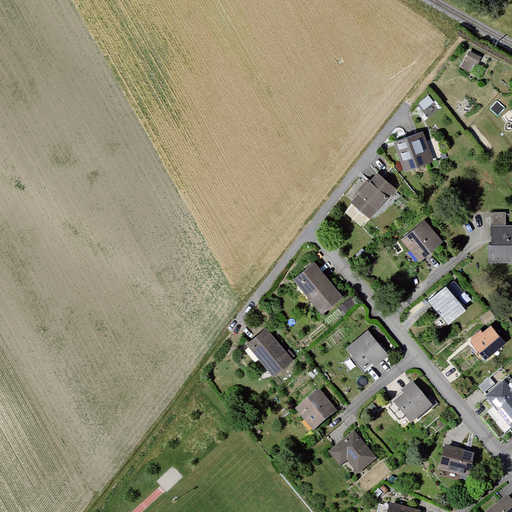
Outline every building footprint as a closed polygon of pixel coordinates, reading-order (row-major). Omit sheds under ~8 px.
[(481,59),(468,52),(458,69),(468,75),(473,66),(476,68),(481,59)] [(394,143),(405,175),(428,167),(423,149),(427,148),(422,134),(394,143)] [(349,206),(368,222),(394,192),(375,176),(349,206)] [(424,222),(399,243),(417,264),(442,243),(424,222)] [(511,227),(490,227),(490,247),(487,247),(487,263),(511,263),(511,227)] [(291,284),(321,318),(341,299),(313,265),(291,284)] [(464,300),(469,296),(454,280),(450,284),(464,300)] [(455,299),(447,288),(427,304),(446,327),(464,314),(453,300),(455,299)] [(490,326),(469,345),(485,364),(505,346),(490,326)] [(264,330),(244,346),(271,379),(291,363),(264,330)] [(344,351),(365,376),(387,358),(367,332),(344,351)] [(480,386),(485,392),(493,384),(488,379),(480,386)] [(401,397),(390,407),(411,430),(435,408),(412,382),(399,394),(401,397)] [(483,401),(503,423),(511,414),(511,396),(502,385),(483,401)] [(318,394),(293,413),(313,434),(335,415),(318,394)] [(353,434),(326,456),(338,469),(345,463),(358,477),(375,462),(353,434)] [(444,449),(437,473),(468,481),(474,457),(444,449)] [(511,511),(511,507),(506,500),(491,511),(511,511)]
